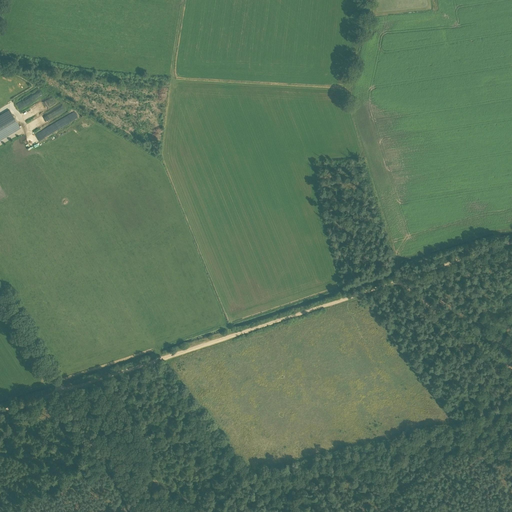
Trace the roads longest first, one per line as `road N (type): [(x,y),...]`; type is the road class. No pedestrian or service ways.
road 1 (track): [(511,242),(63,391)]
road 2 (track): [(511,365),(398,279)]
road 3 (track): [(127,497),(63,391)]
road 4 (track): [(63,391),(0,286)]
